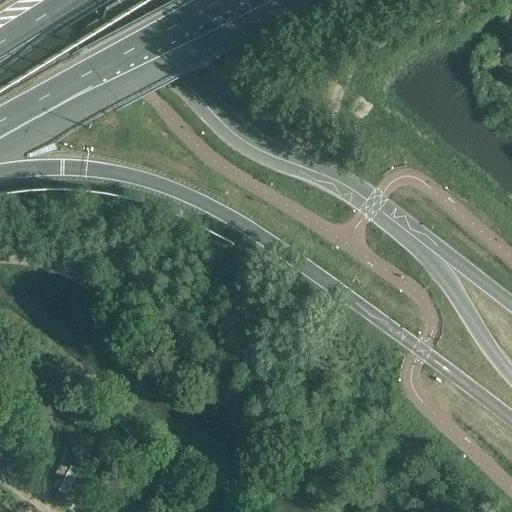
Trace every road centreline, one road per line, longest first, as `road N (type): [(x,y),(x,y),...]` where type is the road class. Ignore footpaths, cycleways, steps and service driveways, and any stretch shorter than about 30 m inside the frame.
road 1 (track): [(321,175),(324,133),(342,79),(373,48),(477,0)]
road 2 (motorway): [(0,121),(220,0)]
